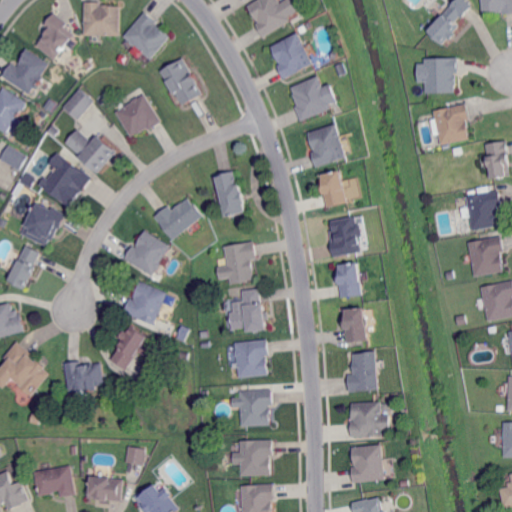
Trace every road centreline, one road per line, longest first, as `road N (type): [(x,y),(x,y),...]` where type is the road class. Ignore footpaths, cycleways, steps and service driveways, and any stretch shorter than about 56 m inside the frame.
road 1 (residential): [(313,511),(305,302),(278,167),(248,90),(198,5),(0,14)]
road 2 (residential): [(261,122),(182,153),(122,199),(74,316)]
